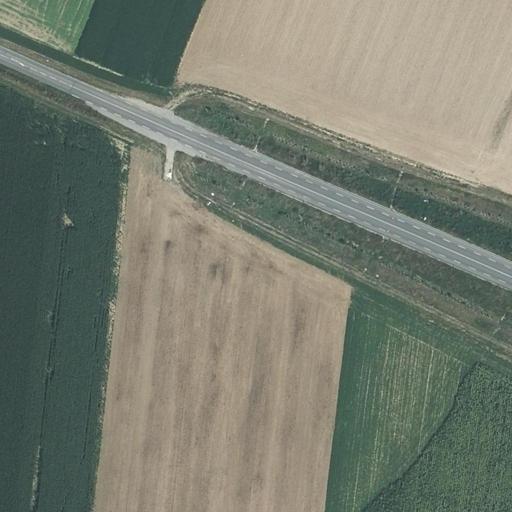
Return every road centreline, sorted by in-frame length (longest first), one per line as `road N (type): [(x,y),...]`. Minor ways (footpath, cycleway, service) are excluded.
road 1 (secondary): [(511,280),(0,52)]
road 2 (track): [(171,129),(166,177),(511,350)]
road 3 (track): [(171,129),(172,105),(191,90),(221,95),(511,202)]
